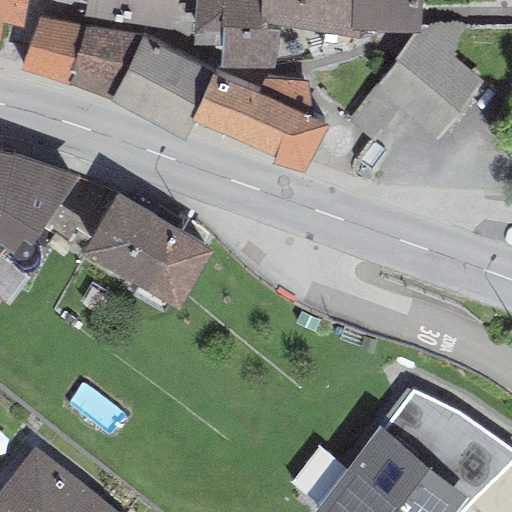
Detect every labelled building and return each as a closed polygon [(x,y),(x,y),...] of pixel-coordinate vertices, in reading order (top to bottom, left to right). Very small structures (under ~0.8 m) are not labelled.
[(0,0),(0,17),(2,6),(23,10),(25,0),(0,0)] [(174,0),(82,0),(83,1),(172,18),(174,0)] [(194,0),(193,26),(221,29),(220,48),(273,54),(273,10),(260,8),(259,2),(258,0),(194,0)] [(258,0),(259,2),(348,20),(349,13),(349,0),(258,0)] [(349,0),(349,13),(420,15),(421,1),(420,0),(349,0)] [(81,17),(38,8),(21,58),(69,73),(81,17)] [(137,29),(81,17),(69,73),(109,84),(137,29)] [(455,49),(463,21),(422,21),(375,77),(350,113),(374,136),(401,100),(435,129),(480,77),(455,49)] [(140,22),(137,29),(109,84),(183,122),(195,100),(190,97),(210,58),(140,22)] [(211,54),(210,58),(190,97),(195,100),(274,138),(273,144),(303,153),(326,109),(211,54)] [(13,156),(0,153),(0,244),(12,253),(23,241),(31,245),(80,177),(13,156)] [(211,257),(114,198),(81,253),(177,312),(211,257)] [(23,278),(0,256),(0,297),(7,303),(23,278)] [(412,386),(386,419),(465,480),(439,511),(452,511),(511,454),(511,446),(462,411),(412,386)] [(386,419),(377,412),(309,498),(327,511),(439,511),(465,480),(386,419)] [(126,511),(33,437),(0,477),(0,511),(126,511)]
